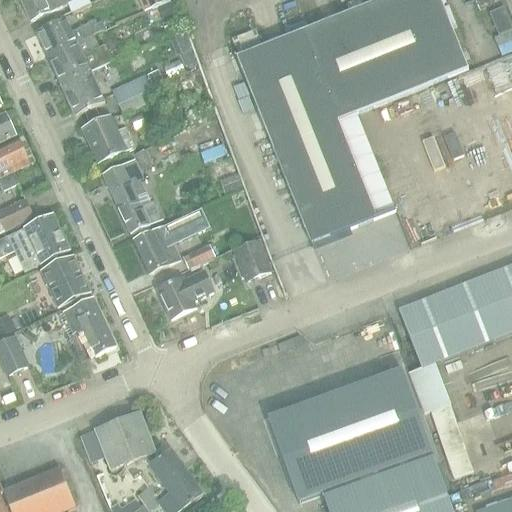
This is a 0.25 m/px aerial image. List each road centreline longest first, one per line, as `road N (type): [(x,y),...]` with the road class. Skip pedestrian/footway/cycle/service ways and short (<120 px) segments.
road 1 (unclassified): [(511,232),(155,377)]
road 2 (residential): [(155,377),(0,27)]
road 3 (residential): [(0,436),(155,377)]
road 4 (residential): [(155,377),(252,511)]
